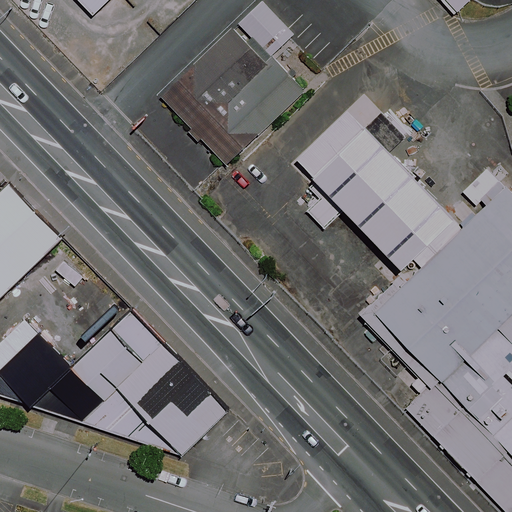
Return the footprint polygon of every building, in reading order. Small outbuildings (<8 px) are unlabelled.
[(440,0),(455,15),(471,0),(440,0)] [(338,68),(275,6),(171,109),(233,172),(338,68)] [(316,166),(429,279),(480,228),(367,116),(316,166)] [(0,211),(18,195),(0,176),(0,211)] [(74,255),(18,195),(0,211),(0,306),(9,316),(74,255)] [(511,503),(511,196),(480,228),(429,279),(391,317),(455,380),(422,413),(511,503)] [(133,391),(178,349),(143,311),(84,366),(120,403),(133,391)] [(119,403),(84,366),(56,337),(17,374),(54,413),(71,397),(97,424),(119,403)] [(244,418),(178,349),(133,391),(199,461),(244,418)]
